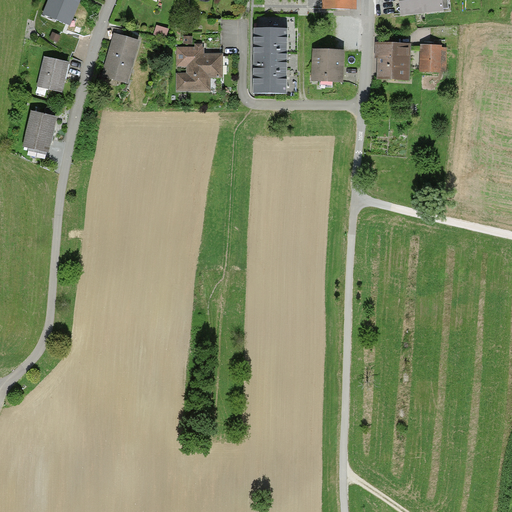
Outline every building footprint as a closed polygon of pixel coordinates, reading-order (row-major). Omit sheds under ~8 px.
[(81,1),(77,0),(48,0),(42,13),(70,25),(81,1)] [(356,9),(355,0),(322,0),(323,9),(356,9)] [(441,0),(398,0),(399,15),(443,11),(441,0)] [(156,26),(154,35),(166,39),(169,29),(156,26)] [(287,29),(255,29),(254,92),(286,93),(287,29)] [(60,36),(52,32),(49,38),(57,42),(60,36)] [(139,43),(113,35),(100,76),(126,84),(139,43)] [(409,45),(378,43),(377,57),(380,58),(379,79),(408,80),(409,45)] [(194,48),(176,48),(175,67),(186,67),(185,74),(176,74),(176,91),(211,92),(211,79),(223,80),(224,55),(204,55),(204,45),(194,45),(194,48)] [(448,47),(424,46),(423,72),(447,73),(448,47)] [(342,52),(312,51),(311,81),(340,83),(342,52)] [(70,64),(44,57),(37,87),(62,93),(70,64)] [(58,119),(31,112),(22,147),(49,154),(58,119)]
